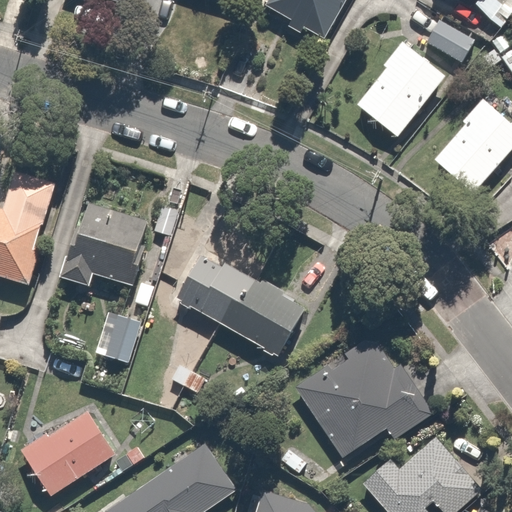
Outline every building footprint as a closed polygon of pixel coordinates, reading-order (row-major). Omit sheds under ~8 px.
[(326,41),(345,0),(266,0),(262,9),(326,41)] [(511,0),(476,0),(469,8),(493,31),(511,10),(511,0)] [(481,40),(442,14),(421,47),(460,73),(481,40)] [(451,72),(404,37),(354,103),(401,138),(451,72)] [(511,152),(511,120),(485,98),(433,161),(476,196),(511,152)] [(0,277),(30,286),(58,185),(15,173),(6,208),(0,206),(0,277)] [(148,218),(84,204),(68,274),(132,288),(148,218)] [(307,314),(202,259),(179,302),(285,358),(307,314)] [(138,317),(116,313),(106,358),(129,362),(138,317)] [(380,333),(344,356),(348,362),(328,375),(324,369),(290,391),(335,461),(425,403),(380,333)] [(206,374),(180,363),(171,383),(197,394),(206,374)] [(87,410),(22,444),(50,498),(115,463),(87,410)] [(437,505),(443,511),(456,511),(483,489),(434,434),(399,465),(390,455),(359,483),(384,511),(431,511),(430,511),(437,505)] [(202,511),(201,509),(244,480),(217,439),(108,511),(202,511)] [(265,490),(261,511),(329,511),(331,500),(265,490)] [(502,511),(482,499),(473,511),(502,511)]
